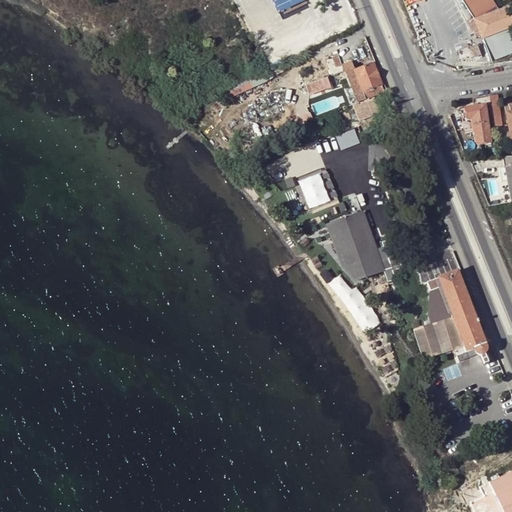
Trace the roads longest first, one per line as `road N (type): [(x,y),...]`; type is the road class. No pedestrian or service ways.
road 1 (primary): [(405,102),(511,365)]
road 2 (primary): [(511,316),(422,95)]
